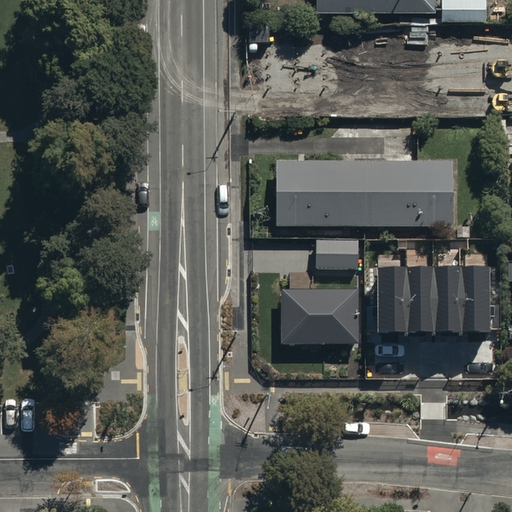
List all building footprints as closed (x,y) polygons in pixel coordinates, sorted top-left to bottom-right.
[(316,0),(316,22),(434,23),(434,0),(316,0)] [(486,0),(440,0),(440,31),(486,30),(486,0)] [(511,46),(450,46),(449,96),(511,96),(511,46)] [(420,138),(386,138),(385,170),(276,168),(275,234),(452,236),(452,170),(419,169),(420,138)] [(358,241),(316,240),(316,269),(358,270),(358,241)] [(490,267),(377,268),(378,335),(490,335),(490,267)] [(358,290),(281,290),(282,344),(359,344),(358,290)]
